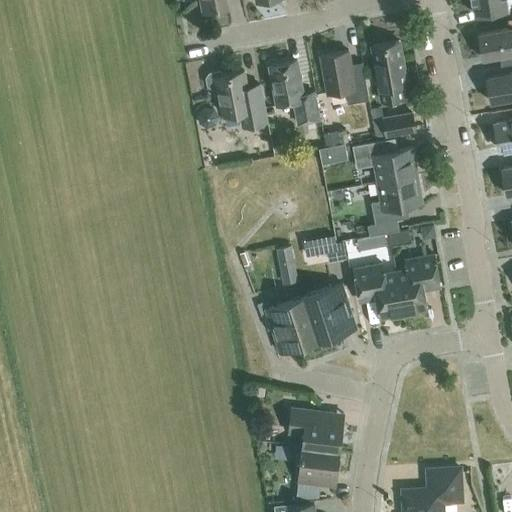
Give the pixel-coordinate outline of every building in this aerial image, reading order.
[(200,0),(203,11),(227,6),(225,0),(200,0)] [(507,8),(507,5),(511,4),(511,0),(472,0),(474,14),(507,8)] [(511,62),(511,17),(507,19),(509,27),(478,33),(482,58),(499,55),(500,65),(511,62)] [(406,84),(398,40),(371,45),(381,100),(403,96),(401,84),(406,84)] [(351,70),(348,50),(320,55),(326,93),(344,90),(346,103),(368,99),(363,68),(351,70)] [(302,93),(296,59),(268,64),(275,104),(293,101),(296,123),(317,120),(312,92),(302,93)] [(248,96),(243,69),(218,74),(217,70),(208,71),(204,78),(205,85),(212,89),(218,88),(222,113),(239,110),(241,125),(265,121),(260,94),(248,96)] [(511,71),(486,76),(490,101),(511,97),(511,71)] [(379,104),(369,106),(375,136),(385,135),(414,129),(411,112),(410,109),(381,114),(379,104)] [(511,118),(494,122),(499,149),(511,146),(511,118)] [(373,163),(377,181),(416,174),(411,146),(387,150),(384,139),(352,145),(355,166),(373,163)] [(511,165),(502,167),(507,195),(511,193),(511,165)] [(416,174),(377,181),(380,199),(370,200),(374,221),(366,222),(368,233),(399,228),(396,218),(399,218),(397,206),(421,201),(416,174)] [(291,244),(275,247),(280,271),(295,268),(291,244)] [(407,268),(395,270),(403,312),(426,308),(423,288),(439,285),(434,253),(405,258),(407,268)] [(376,297),(379,316),(403,312),(395,270),(384,272),(382,262),(353,268),(359,300),(376,297)] [(341,283),(303,295),(318,339),(356,326),(341,283)] [(265,307),(280,351),(318,339),(303,295),(265,307)] [(288,431),(303,432),(302,444),(339,449),(343,413),(291,407),(288,431)] [(278,451),(298,451),(298,433),(279,433),(278,451)] [(322,483),(335,484),(339,449),(302,444),(298,480),(295,499),(321,497),(322,483)] [(410,511),(442,511),(441,497),(461,496),(459,466),(427,468),(428,487),(403,489),(404,507),(410,507),(410,511)] [(314,511),(313,502),(288,504),(288,502),(273,503),(274,511),(273,511),(314,511)]
